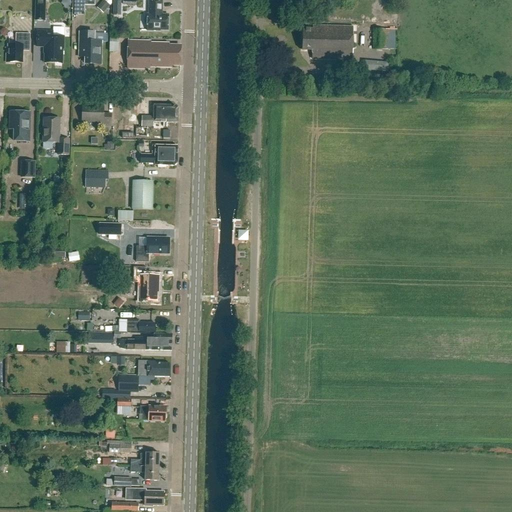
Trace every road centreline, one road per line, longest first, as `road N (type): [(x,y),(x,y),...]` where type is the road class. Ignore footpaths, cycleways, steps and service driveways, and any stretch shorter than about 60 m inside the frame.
road 1 (unclassified): [(246,511),(260,0)]
road 2 (residential): [(176,511),(187,87)]
road 3 (secondary): [(189,511),(201,88)]
road 4 (residential): [(187,87),(0,81)]
